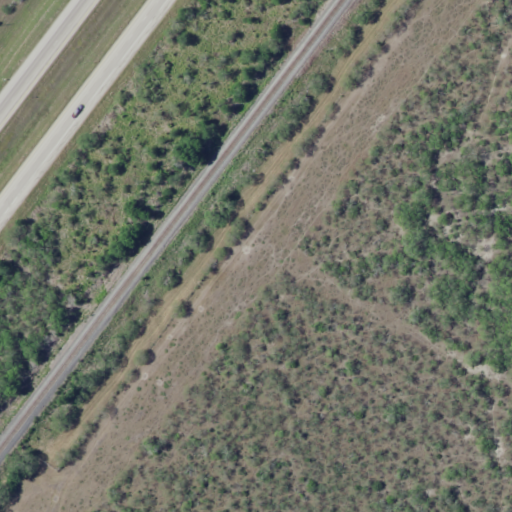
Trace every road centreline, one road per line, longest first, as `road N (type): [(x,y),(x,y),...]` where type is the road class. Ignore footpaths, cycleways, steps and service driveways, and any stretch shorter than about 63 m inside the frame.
road 1 (trunk): [(0,229),(172,0)]
road 2 (trunk): [(91,0),(0,119)]
